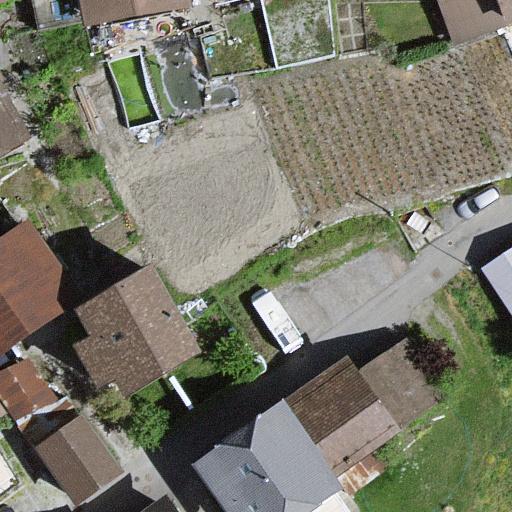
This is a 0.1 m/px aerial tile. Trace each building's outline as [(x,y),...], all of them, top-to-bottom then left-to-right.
[(194,0),(77,0),(86,35),(196,10),(194,0)] [(511,9),(507,0),(440,0),(471,56),(511,35),(511,9)] [(0,155),(29,139),(0,90),(0,155)] [(37,231),(0,255),(0,386),(30,425),(72,404),(26,365),(91,317),(37,231)] [(511,249),(481,270),(511,315),(511,249)] [(171,280),(93,320),(110,346),(83,357),(122,405),(138,394),(152,414),(227,369),(171,280)] [(350,362),(204,469),(234,511),(350,511),(345,503),(343,485),(409,429),(446,395),(408,343),(363,376),(350,362)] [(0,445),(30,425),(0,386),(0,445)] [(93,427),(43,459),(85,511),(104,511),(139,487),(93,427)]
